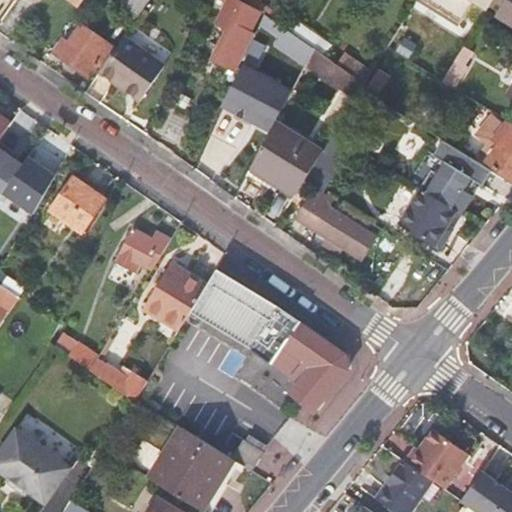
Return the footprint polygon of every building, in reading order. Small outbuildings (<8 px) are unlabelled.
[(212,62),(237,74),(254,35),(250,33),(260,10),(246,0),(213,0),(212,1),(227,8),(218,26),(226,30),(212,62)] [(490,10),(496,0),(472,0),(489,11),(490,10)] [(508,0),(496,0),(490,10),(498,15),(508,0)] [(511,0),(508,0),(498,15),(511,24),(511,0)] [(264,12),(258,26),(310,58),(315,49),(285,28),(264,12)] [(100,62),(106,67),(124,41),(89,16),(72,41),(67,38),(56,52),(90,77),(100,62)] [(325,56),(332,46),(292,17),(285,28),(315,49),(325,56)] [(106,67),(101,73),(142,102),(167,65),(127,37),(124,41),(106,67)] [(310,58),(308,61),(323,72),(331,61),(325,56),(315,49),(310,58)] [(340,59),(363,76),(369,68),(347,51),(340,59)] [(345,90),(354,77),(334,63),(318,85),(330,93),(337,84),(345,90)] [(471,74),(458,66),(450,79),(463,87),(471,74)] [(225,105),(272,131),(276,125),(292,93),(245,67),(225,105)] [(464,114),(473,99),(445,82),(436,97),(464,114)] [(0,141),(12,124),(0,115),(0,141)] [(343,123),(335,136),(357,150),(366,138),(343,123)] [(511,181),(511,180),(511,130),(502,123),(487,143),(500,151),(489,165),(511,181)] [(281,186),(297,196),(306,183),(323,154),(276,125),(272,131),(255,164),(284,182),(281,186)] [(482,186),(491,170),(443,141),(433,156),(443,163),(435,174),(431,172),(420,188),(428,193),(456,210),(462,214),(473,197),(468,193),(476,182),(482,186)] [(0,148),(0,199),(5,193),(24,166),(0,148)] [(24,166),(5,193),(36,215),(58,178),(30,158),(24,166)] [(284,182),(255,164),(249,175),(277,193),(281,186),(284,182)] [(84,233),(108,200),(78,178),(55,211),(84,233)] [(331,210),(337,202),(317,189),(298,221),(328,239),(326,242),(342,253),(344,249),(363,261),(377,239),(331,210)] [(434,243),(456,210),(428,193),(408,227),(434,243)] [(149,280),(173,241),(159,233),(155,242),(136,231),(117,264),(149,280)] [(182,331),(208,289),(187,275),(183,280),(169,272),(146,310),(182,331)] [(213,310),(265,349),(268,343),(281,326),(289,314),(238,276),(213,310)] [(21,297),(0,282),(0,318),(4,321),(21,297)] [(281,326),(268,343),(278,350),(265,368),(284,383),(290,375),(299,382),(291,393),(314,411),(345,370),(344,354),(300,323),(292,334),(281,326)] [(149,331),(114,387),(135,401),(170,344),(149,331)] [(80,344),(71,357),(91,371),(100,357),(80,344)] [(408,459),(435,479),(447,487),(471,453),(429,423),(416,442),(419,444),(408,459)] [(0,449),(0,472),(9,479),(11,477),(43,499),(41,501),(47,505),(72,467),(16,428),(0,449)] [(151,479),(203,511),(209,511),(240,464),(233,460),(183,429),(151,479)] [(240,464),(251,471),(263,452),(246,441),(233,460),(240,464)] [(405,457),(377,496),(399,511),(411,511),(435,479),(408,459),(405,457)] [(511,511),(511,486),(485,468),(464,500),(480,511),(511,511)] [(11,477),(9,479),(41,501),(43,499),(11,477)] [(184,511),(161,497),(151,511),(184,511)] [(63,511),(99,511),(68,500),(63,511)]
